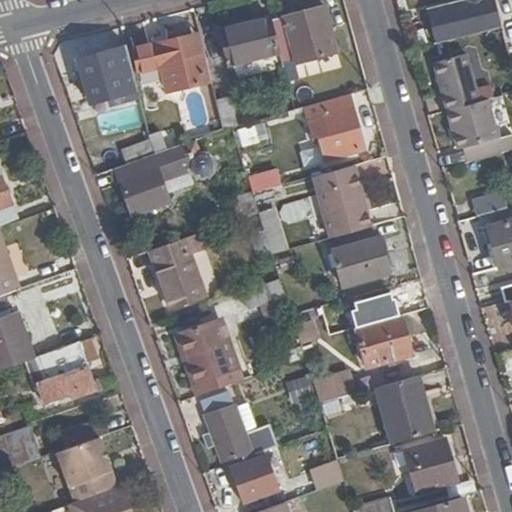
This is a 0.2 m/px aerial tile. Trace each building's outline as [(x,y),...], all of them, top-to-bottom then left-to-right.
[(465,0),(474,38),(501,31),(493,0),(465,0)] [(324,7),(282,18),(290,50),(293,64),(336,54),(324,7)] [(271,21),(270,18),(219,31),(228,64),(279,52),(271,21)] [(271,21),(279,52),(279,53),(290,50),(282,18),(271,21)] [(209,84),(196,36),(130,52),(135,73),(157,67),(164,95),(209,84)] [(138,97),(125,49),(75,61),(88,109),(138,97)] [(462,149),(467,164),(511,151),(511,142),(511,137),(499,140),(500,141),(498,142),(487,100),(477,103),(465,56),(435,64),(459,149),(462,149)] [(353,106),(349,94),(319,103),(323,115),(353,106)] [(222,131),(230,129),(238,127),(231,99),(214,103),(222,131)] [(323,115),(319,103),(298,109),(307,141),(317,139),(323,162),(365,150),(353,106),(323,115)] [(117,152),(122,166),(154,155),(150,141),(117,152)] [(122,166),(115,168),(132,215),(167,203),(160,183),(186,174),(186,175),(187,176),(187,177),(188,177),(189,178),(189,179),(190,179),(191,180),(192,181),(193,181),(194,181),(195,181),(195,182),(196,182),(197,182),(198,182),(199,182),(200,181),(201,181),(202,181),(203,181),(203,180),(204,180),(205,179),(206,178),(207,178),(207,177),(208,176),(208,175),(209,174),(209,173),(210,172),(210,171),(210,170),(210,169),(210,168),(210,167),(209,166),(209,165),(209,164),(208,164),(208,163),(208,162),(207,162),(207,161),(206,160),(205,160),(204,159),(203,158),(201,157),(200,157),(197,157),(196,157),(195,157),(190,143),(179,147),(154,155),(122,166)] [(313,179),(330,239),(371,228),(354,167),(313,179)] [(267,191),(276,188),(272,173),(247,180),(251,194),(252,195),(267,191)] [(0,210),(10,207),(0,179),(0,210)] [(238,219),(257,212),(252,195),(251,194),(232,201),(238,219)] [(476,203),(480,218),(509,210),(505,195),(476,203)] [(0,222),(2,228),(16,222),(10,207),(0,210),(0,222)] [(258,216),(271,256),(285,252),(274,211),(258,216)] [(500,269),(511,265),(511,222),(489,229),(500,269)] [(0,295),(20,289),(0,234),(0,295)] [(183,239),(152,249),(158,266),(189,256),(183,239)] [(343,289),(390,275),(380,239),(333,252),(343,289)] [(189,256),(158,266),(155,267),(170,309),(205,298),(191,255),(189,256)] [(500,269),(478,275),(481,287),(503,281),(500,269)] [(279,281),(240,294),(246,310),(258,306),(264,322),(289,314),(279,281)] [(511,285),(502,288),(506,303),(511,301),(511,285)] [(511,303),(503,306),(511,338),(511,337),(511,303)] [(0,370),(4,369),(35,358),(17,311),(0,317),(0,370)] [(412,357),(401,317),(357,329),(368,369),(412,357)] [(240,381),(219,319),(175,334),(196,397),(240,381)] [(293,325),(299,345),(319,339),(314,319),(293,325)] [(88,365),(80,342),(55,351),(63,374),(88,365)] [(63,374),(55,351),(35,358),(4,369),(14,398),(24,395),(29,410),(71,395),(74,401),(98,393),(88,365),(63,374)] [(0,389),(4,402),(14,398),(4,369),(0,370),(0,389)] [(291,400),(308,396),(303,376),(287,380),(291,400)] [(348,378),(313,387),(319,406),(354,396),(348,378)] [(391,444),(436,432),(420,378),(376,390),(391,444)] [(206,417),(233,407),(227,390),(199,400),(206,417)] [(235,438),(245,435),(235,407),(233,407),(206,417),(222,462),(241,455),(235,438)] [(70,428),(76,446),(88,442),(99,438),(110,434),(104,417),(70,428)] [(0,445),(28,436),(25,427),(0,435),(0,445)] [(250,452),(245,435),(235,438),(241,455),(250,452)] [(0,473),(37,460),(28,436),(0,445),(0,473)] [(399,451),(412,496),(460,483),(447,437),(399,451)] [(76,446),(56,453),(74,502),(95,494),(116,487),(110,471),(109,472),(105,460),(106,460),(99,438),(88,442),(76,446)] [(259,443),(263,453),(277,448),(274,438),(259,443)] [(231,469),(243,504),(278,491),(265,457),(231,469)] [(313,485),(340,482),(338,461),(311,464),(313,485)] [(74,502),(70,504),(73,511),(135,511),(130,493),(126,483),(116,487),(95,494),(74,502)] [(352,511),(394,511),(390,499),(352,510),(352,511)] [(468,511),(465,499),(419,511),(468,511)] [(288,511),(285,503),(260,511),(288,511)]
